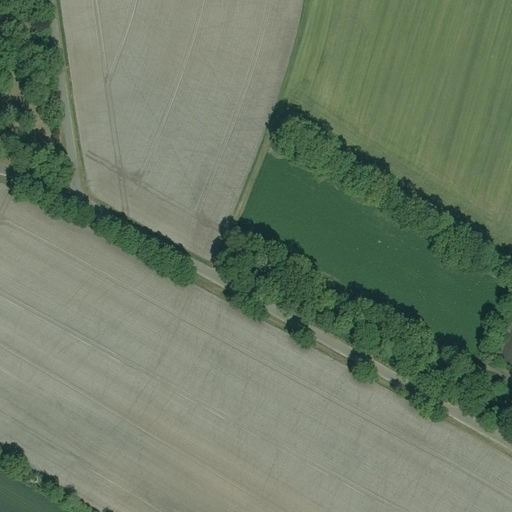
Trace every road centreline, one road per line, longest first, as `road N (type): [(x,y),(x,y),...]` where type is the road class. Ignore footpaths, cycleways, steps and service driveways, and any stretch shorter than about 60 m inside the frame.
road 1 (residential): [(78,199),(511,446)]
road 2 (residential): [(49,0),(78,199)]
